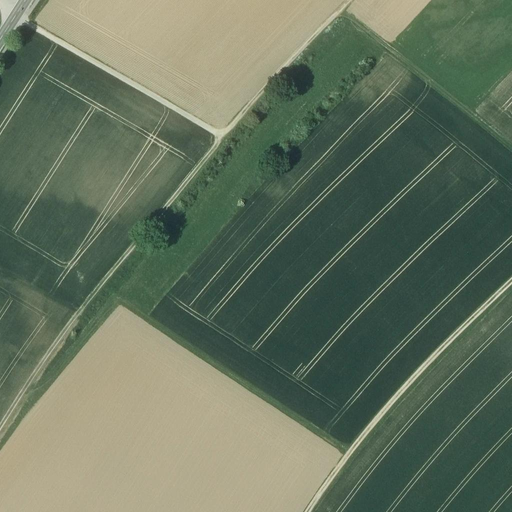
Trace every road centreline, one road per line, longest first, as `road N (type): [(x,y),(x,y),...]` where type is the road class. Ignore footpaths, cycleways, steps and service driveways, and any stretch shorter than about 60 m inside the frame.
road 1 (track): [(350,453),(114,305),(46,379),(24,389)]
road 2 (track): [(220,136),(78,311),(0,428)]
road 3 (track): [(511,282),(434,353),(308,511)]
road 4 (track): [(0,2),(220,136)]
road 5 (track): [(511,145),(339,12)]
road 6 (track): [(220,136),(339,12)]
